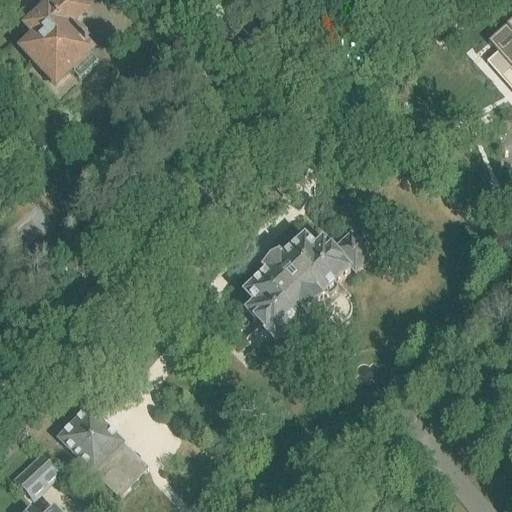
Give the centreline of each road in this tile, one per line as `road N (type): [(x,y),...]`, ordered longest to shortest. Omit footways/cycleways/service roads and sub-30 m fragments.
road 1 (residential): [(0,401),(386,0)]
road 2 (residential): [(413,434),(511,345)]
